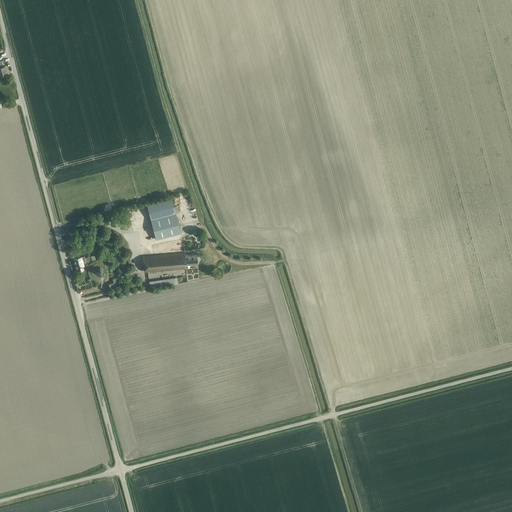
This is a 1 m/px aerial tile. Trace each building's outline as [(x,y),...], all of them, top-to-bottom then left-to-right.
[(180,232),(176,218),(175,213),(178,212),(177,206),(173,207),(171,198),(147,205),(156,239),(180,232)] [(185,253),(143,256),(144,271),(186,268),(186,265),(185,254),(185,253)] [(197,253),(185,254),(186,265),(198,264),(197,253)] [(95,256),(85,258),(85,256),(74,259),(77,271),(85,269),(84,264),(86,264),(86,263),(96,260),(95,256)] [(97,268),(95,270),(96,274),(99,275),(102,275),(104,272),(103,269),(100,267),(97,268)] [(177,277),(149,281),(150,287),(178,283),(177,277)] [(119,286),(117,278),(112,279),(113,283),(108,284),(110,289),(119,286)]
